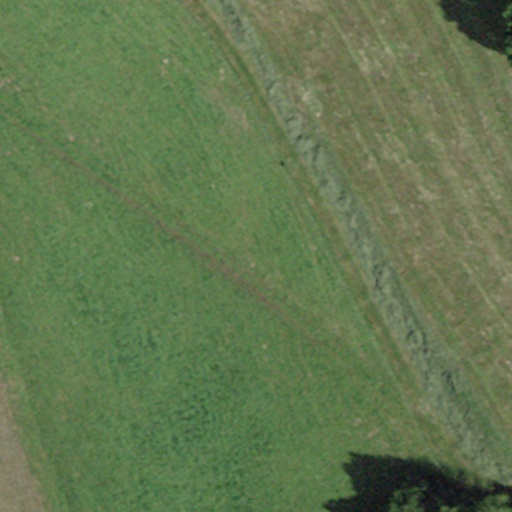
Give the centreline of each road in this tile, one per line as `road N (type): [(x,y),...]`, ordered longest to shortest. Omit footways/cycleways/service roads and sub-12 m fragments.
road 1 (track): [(511,487),(0,94)]
road 2 (track): [(462,453),(300,118),(216,0)]
